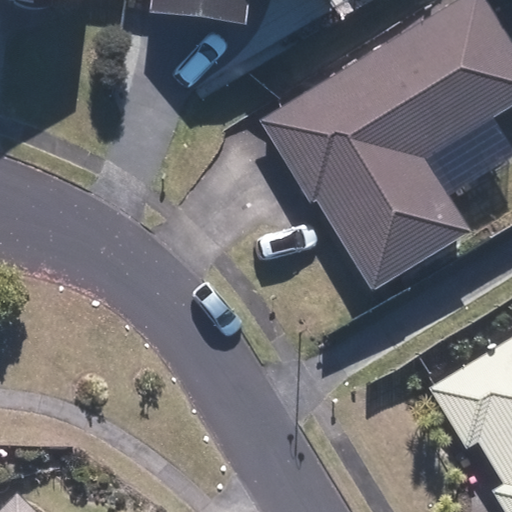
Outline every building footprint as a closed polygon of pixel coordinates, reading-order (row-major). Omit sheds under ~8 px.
[(72,8),(73,0),(0,0),(0,13),(21,16),(23,1),(72,8)] [(151,0),(151,11),(188,15),(244,22),(247,0),(151,0)] [(511,63),(473,0),(461,0),(255,125),(273,154),(306,208),(309,206),(365,297),(462,238),(417,165),(511,108),(511,63)] [(495,511),(511,511),(511,338),(422,392),(460,454),(471,447),(497,489),(485,496),(495,511)] [(25,511),(12,498),(0,509),(0,511),(25,511)]
